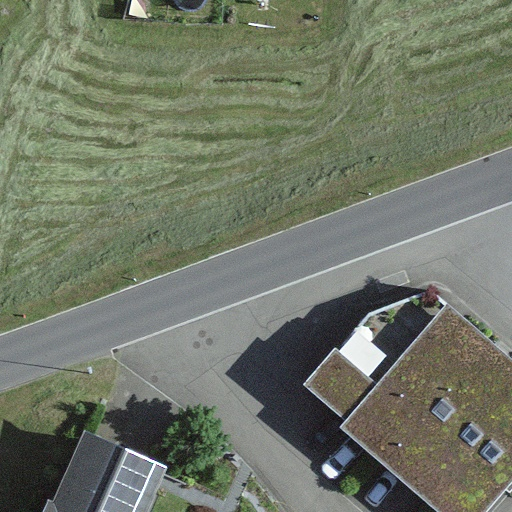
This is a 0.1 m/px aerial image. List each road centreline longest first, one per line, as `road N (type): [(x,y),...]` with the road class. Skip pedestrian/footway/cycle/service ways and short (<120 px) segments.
road 1 (tertiary): [(0,363),(511,175)]
road 2 (unknown): [(154,311),(322,511)]
